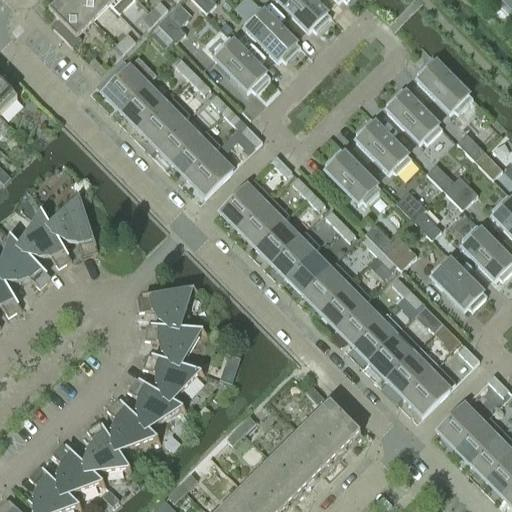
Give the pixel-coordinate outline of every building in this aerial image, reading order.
[(79,40),(93,26),(67,0),(62,0),(48,15),(58,25),(51,32),(72,53),(82,43),(79,40)] [(67,0),(93,26),(110,10),(100,0),(67,0)] [(132,0),(100,0),(110,10),(119,19),(135,3),(132,0)] [(206,19),(216,9),(206,0),(188,0),(188,1),(206,19)] [(315,38),(331,23),(308,0),(277,0),(278,1),(275,4),(308,38),(312,34),(315,38)] [(511,0),(489,0),(511,22),(511,0)] [(157,25),(167,15),(160,8),(149,18),(157,25)] [(185,40),(179,33),(191,21),(179,9),(167,21),(158,31),(170,44),(176,49),(185,40)] [(281,64),(285,68),(300,53),(260,12),(244,27),(248,31),(244,35),(278,68),(281,64)] [(147,35),(157,25),(149,18),(139,28),(147,35)] [(165,49),(170,44),(158,31),(152,36),(165,49)] [(125,57),(135,47),(127,40),(117,50),(125,57)] [(251,94),(255,98),(270,83),(229,42),(214,57),(218,61),(214,65),(247,98),(251,94)] [(114,67),(125,57),(117,50),(107,60),(114,67)] [(120,118),(148,91),(147,90),(156,81),(138,63),(129,72),(123,65),(103,84),(110,91),(102,99),(120,118)] [(457,119),(472,104),(432,63),(416,79),(420,82),(416,86),(450,119),(453,116),(457,119)] [(189,85),(195,80),(183,67),(177,73),(189,85)] [(204,100),(210,95),(195,80),(189,85),(202,98),(204,100)] [(0,119),(17,103),(0,86),(0,119)] [(138,136),(166,109),(148,91),(120,118),(138,136)] [(423,146),(426,150),(442,135),(401,94),(386,109),(389,113),(386,116),(419,150),(423,146)] [(222,119),(228,113),(216,101),(210,106),(222,119)] [(183,126),(189,121),(189,120),(172,103),(166,109),(138,136),(156,154),(184,127),(183,126)] [(238,134),(244,129),(228,113),(222,119),(238,134)] [(392,176),(396,180),(411,165),(371,124),(355,139),(359,143),(355,146),(389,180),(392,176)] [(171,169),(199,142),(184,127),(156,154),(171,169)] [(262,147),(245,131),(244,129),(238,134),(256,153),(262,147)] [(187,185),(214,158),(214,157),(220,151),(206,137),(199,143),(199,142),(171,169),(187,185)] [(474,167),(484,158),(466,139),(456,149),(474,167)] [(362,206),(366,210),(381,195),(340,154),(325,169),(329,173),(325,177),(358,210),(362,206)] [(205,204),(233,176),(214,158),(187,185),(205,204)] [(484,158),(474,167),(492,185),(502,176),(484,158)] [(283,180),(289,175),(276,161),(270,167),(283,180)] [(444,198),(453,188),(435,170),(426,179),(444,198)] [(459,182),(453,188),(444,198),(462,216),(477,201),(459,182)] [(307,204),(312,198),(297,183),(292,188),(294,191),(307,204)] [(238,236),(271,204),(270,203),(271,203),(254,185),(248,192),(247,190),(219,218),(238,236)] [(413,228),(423,218),(426,215),(408,197),(395,210),(413,228)] [(316,214),(322,208),(312,198),(307,204),(316,214)] [(83,262),(97,257),(77,199),(76,199),(78,205),(50,232),(49,232),(57,243),(61,250),(77,244),(83,262)] [(511,205),(507,200),(492,215),(495,219),(492,223),(511,243),(511,205)] [(256,255),(283,227),(289,221),(272,204),(271,204),(238,236),(256,255)] [(50,232),(41,217),(39,214),(38,214),(41,220),(19,252),(28,262),(29,261),(34,267),(48,258),(58,274),(71,266),(61,250),(57,243),(49,232),(50,232)] [(337,235),(343,229),(331,216),(325,222),(337,235)] [(423,218),(413,228),(431,246),(441,236),(423,218)] [(271,270),(298,243),(283,227),(256,255),(271,270)] [(347,245),(353,239),(343,229),(337,235),(347,245)] [(383,258),(392,248),(374,230),(365,240),(369,244),(382,257),(383,258)] [(498,283),(502,287),(511,276),(511,266),(476,231),(461,246),(465,249),(461,253),(495,287),(498,283)] [(286,285),(314,258),(313,258),(319,251),(305,237),(299,243),(298,243),(271,270),(286,285)] [(19,252),(10,242),(7,239),(6,240),(11,245),(0,271),(0,281),(4,289),(5,288),(10,297),(26,281),(39,294),(50,283),(34,267),(29,261),(28,262),(19,252)] [(383,258),(394,269),(401,276),(416,261),(398,243),(392,248),(383,258)] [(382,257),(369,244),(364,249),(377,261),(382,257)] [(394,269),(383,258),(382,257),(377,261),(390,274),(394,269)] [(301,301),(329,273),(314,258),(286,285),(301,301)] [(468,313),(471,317),(487,302),(446,261),(431,276),(434,280),(431,283),(464,317),(468,313)] [(319,319),(352,286),(353,285),(336,268),(329,274),(329,273),(301,301),(319,319)] [(0,310),(8,323),(21,315),(10,297),(5,288),(4,289),(0,281),(0,310)] [(404,302),(410,296),(397,284),(391,289),(404,302)] [(337,337),(365,310),(364,309),(371,303),(354,286),(353,287),(352,286),(319,319),(337,337)] [(192,298),(198,297),(198,296),(136,302),(138,318),(157,316),(158,332),(166,333),(179,335),(180,334),(192,298)] [(414,312),(419,306),(410,296),(404,302),(414,312)] [(380,325),(379,324),(365,310),(337,337),(353,352),(380,325)] [(353,352),(368,368),(402,334),(386,319),(380,325),(353,352)] [(436,323),(427,332),(433,338),(436,335),(442,329),(436,323)] [(442,329),(436,335),(437,335),(450,348),(455,342),(442,329)] [(166,333),(158,332),(146,330),(144,346),(162,348),(161,364),(168,367),(168,368),(180,372),(181,372),(201,338),(206,339),(207,338),(180,334),(179,335),(166,333)] [(402,334),(368,368),(386,386),(413,359),(420,352),(402,334)] [(463,350),(458,356),(474,372),(479,366),(463,350)] [(420,352),(413,359),(386,386),(404,404),(431,377),(438,370),(420,352)] [(168,367),(161,364),(147,359),(142,374),(159,380),(154,396),(161,400),(160,401),(172,408),(172,407),(199,379),(205,381),(205,380),(181,372),(180,372),(168,368),(168,367)] [(404,404),(422,423),(450,395),(449,394),(455,388),(438,371),(432,377),(431,377),(404,404)] [(501,399),(506,394),(493,381),(488,386),(501,399)] [(161,400),(154,396),(134,383),(126,397),(142,407),(133,420),(139,426),(138,426),(148,436),(181,414),(186,417),(186,416),(172,407),(172,408),(160,401),(161,400)] [(317,409),(323,403),(312,391),(306,397),(317,409)] [(139,426),(133,420),(117,404),(106,415),(119,428),(107,440),(111,446),(111,447),(118,458),(119,458),(155,444),(159,449),(160,448),(148,436),(138,426),(139,426)] [(329,409),(301,437),(334,470),(340,464),(338,461),(349,450),(351,453),(363,441),(330,408),(329,409)] [(455,455),(483,428),(464,410),(437,437),(455,455)] [(250,422),(238,433),(244,439),(256,428),(250,422)] [(471,471),(503,438),(504,437),(489,423),(483,429),(483,428),(455,455),(471,471)] [(111,446),(107,440),(99,427),(86,435),(96,451),(77,463),(84,470),(83,470),(93,479),(128,475),(131,480),(132,479),(119,458),(118,458),(111,447),(111,446)] [(233,450),(244,439),(238,433),(227,445),(233,450)] [(301,437),(271,466),(304,499),(311,492),(309,490),(320,479),(322,482),(334,470),(301,437)] [(486,486),(511,459),(511,445),(505,438),(504,439),(503,438),(471,471),(486,486)] [(84,470),(77,463),(62,449),(51,460),(65,473),(52,485),(57,490),(57,491),(67,501),(68,501),(101,489),(105,493),(106,492),(93,479),(83,470),(84,470)] [(501,501),(511,490),(511,459),(486,486),(501,501)] [(271,466),(242,495),(258,511),(286,511),(291,508),(293,510),(304,499),(271,466)] [(57,490),(52,485),(39,472),(28,483),(41,496),(35,503),(33,511),(32,511),(31,511),(30,511),(77,511),(78,511),(68,501),(67,501),(57,491),(57,490)] [(191,480),(180,491),(186,497),(197,486),(191,480)] [(511,511),(511,490),(501,501),(511,511)] [(174,508),(186,497),(180,491),(168,503),(174,508)] [(225,511),(258,511),(242,495),(225,511)]
